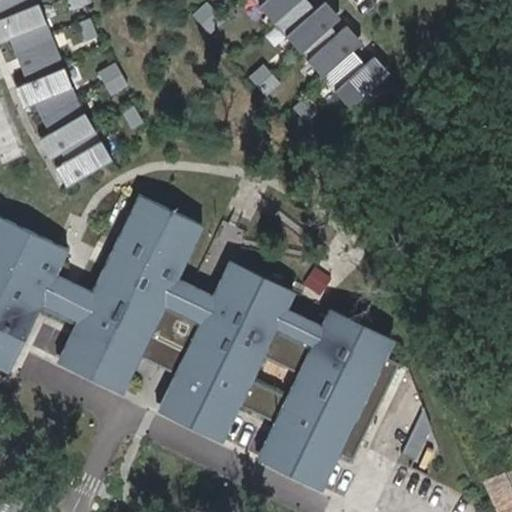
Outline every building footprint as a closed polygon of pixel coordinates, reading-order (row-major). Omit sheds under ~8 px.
[(36,0),(0,0),(0,17),(41,117),(77,178),(111,158),(77,100),(36,0)] [(253,0),(351,109),(392,72),(378,56),(367,66),(354,52),(365,42),(351,26),(340,36),(333,29),(344,19),(329,2),(318,12),(307,0),(253,0)] [(226,24),(209,5),(194,17),(211,37),(226,24)] [(90,18),(78,23),(85,41),(97,36),(90,18)] [(115,63),(99,73),(112,95),(128,85),(115,63)] [(284,85),(267,66),(253,79),(270,98),(284,85)] [(313,111),(300,96),(290,105),(303,119),(313,111)] [(134,105),(123,112),(133,129),(144,122),(134,105)] [(0,366),(8,371),(39,307),(74,325),(57,361),(122,393),(140,357),(144,350),(184,370),(181,377),(174,373),(156,410),(221,441),(239,405),(273,422),(255,458),(321,490),(338,454),(351,460),(398,364),(385,357),(394,340),(330,308),(321,326),(286,309),(295,291),(231,260),(213,295),(178,278),(204,225),(140,194),(92,292),(56,274),(68,249),(0,215),(0,366)] [(181,377),(184,370),(144,350),(140,357),(174,373),(181,377)] [(431,428),(423,409),(401,455),(415,461),(431,428)] [(491,497),(497,511),(511,511),(511,491),(511,490),(505,475),(484,484),(491,497)]
